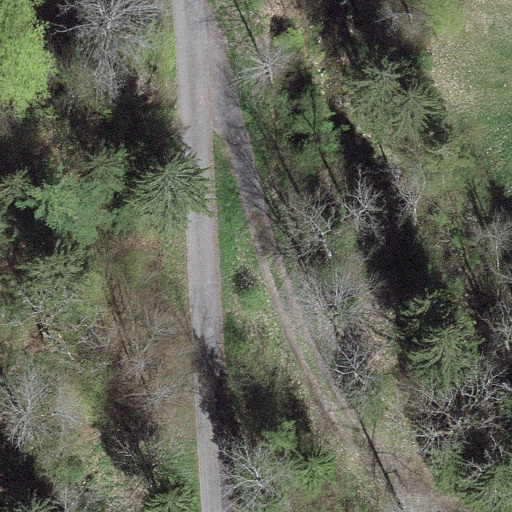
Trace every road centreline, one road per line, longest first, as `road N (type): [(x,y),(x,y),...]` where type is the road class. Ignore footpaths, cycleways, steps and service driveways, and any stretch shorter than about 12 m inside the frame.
road 1 (track): [(190,12),(206,40),(272,294),(321,394),(374,465),(450,511)]
road 2 (unclassified): [(190,0),(215,511)]
